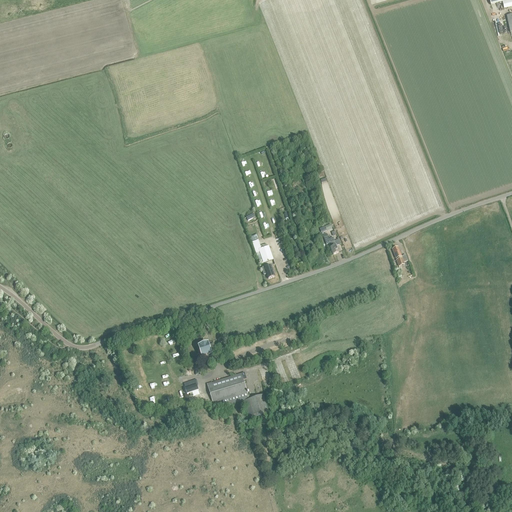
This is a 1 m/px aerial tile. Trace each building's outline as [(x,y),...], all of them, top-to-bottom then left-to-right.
[(511,0),(489,0),(491,5),(502,2),(504,9),(511,7),(511,0)] [(327,231),(333,229),(331,224),(319,228),(321,233),(327,231)] [(256,235),(250,237),(251,238),(252,242),(257,256),(260,255),(264,267),(265,268),(271,266),(275,265),(269,246),(267,247),(266,244),(260,246),(258,240),(257,236),(256,235)] [(329,240),(325,242),(326,245),(329,244),(330,248),(331,248),(333,255),(339,253),(336,246),(334,239),(333,238),(329,240)] [(396,259),(397,258),(398,260),(396,260),(399,267),(404,265),(403,263),(407,261),(405,255),(402,256),(398,247),(392,250),(396,259)] [(264,267),(262,268),(264,275),(266,274),(266,275),(268,279),(275,277),(271,266),(265,268),(264,267)] [(199,347),(200,352),(202,357),(211,354),(208,344),(199,347)] [(214,405),(219,403),(221,407),(249,399),(247,394),(248,394),(243,380),(246,379),(244,373),(207,385),(214,405)] [(184,386),(185,387),(187,394),(189,394),(190,395),(192,394),(193,396),(200,394),(195,382),(184,386)] [(264,396),(249,400),(244,401),(250,420),(269,415),(264,396)]
